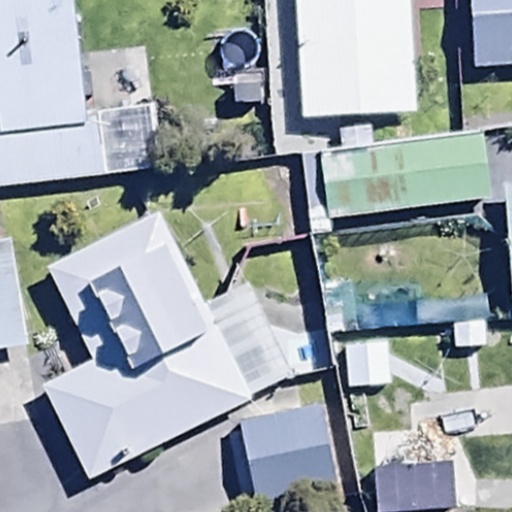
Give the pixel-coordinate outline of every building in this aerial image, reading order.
[(0,0),(0,197),(159,181),(146,51),(75,58),(69,0),(0,0)] [(295,0),(303,131),(412,125),(405,0),(295,0)] [(511,0),(464,0),(469,79),(511,76),(511,0)] [(319,158),(326,228),(486,214),(480,143),(319,158)] [(511,199),(500,200),(507,315),(511,314),(511,199)] [(91,372),(40,398),(90,495),(249,414),(154,228),(45,284),(91,372)] [(7,239),(0,240),(0,357),(29,352),(7,239)] [(297,385),(303,431),(259,436),(268,511),(374,511),(377,511),(360,377),(297,385)]
